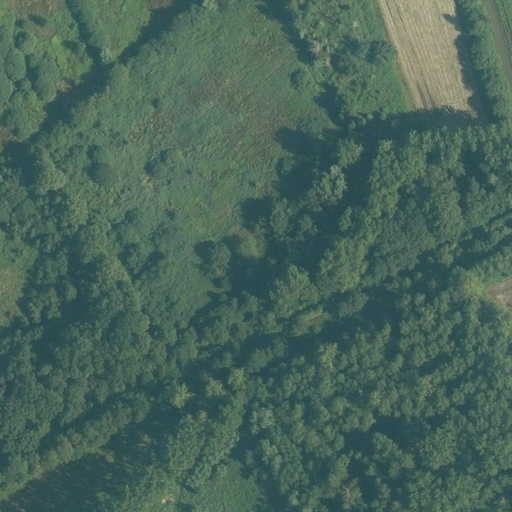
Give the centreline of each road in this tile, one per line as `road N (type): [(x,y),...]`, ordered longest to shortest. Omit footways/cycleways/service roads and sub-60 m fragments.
road 1 (track): [(0,435),(317,280),(395,168),(511,152)]
road 2 (track): [(511,221),(0,465)]
road 3 (track): [(511,246),(266,364),(140,511)]
